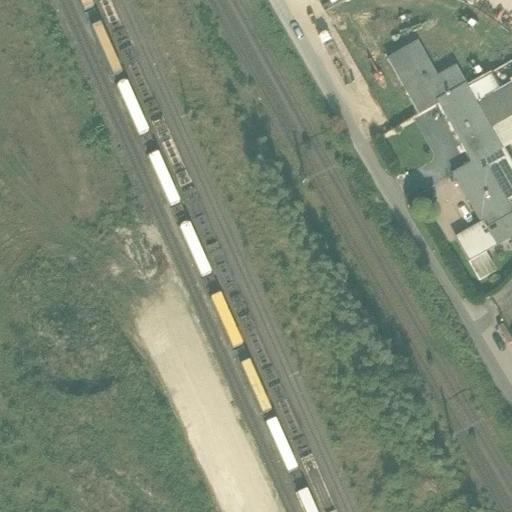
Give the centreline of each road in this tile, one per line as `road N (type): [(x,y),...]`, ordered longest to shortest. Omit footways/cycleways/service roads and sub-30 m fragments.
road 1 (unclassified): [(276,0),(511,402)]
road 2 (track): [(244,503),(217,458),(67,279),(0,139)]
